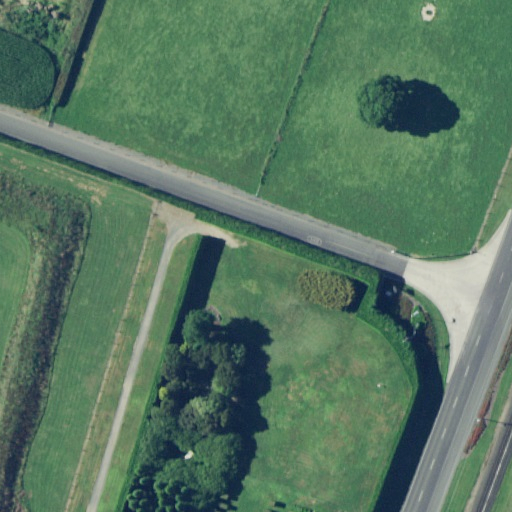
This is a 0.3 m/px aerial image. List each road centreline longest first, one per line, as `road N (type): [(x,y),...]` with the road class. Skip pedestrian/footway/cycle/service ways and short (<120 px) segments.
road 1 (unclassified): [(0,127),(491,307)]
road 2 (secondary): [(416,511),(491,307)]
